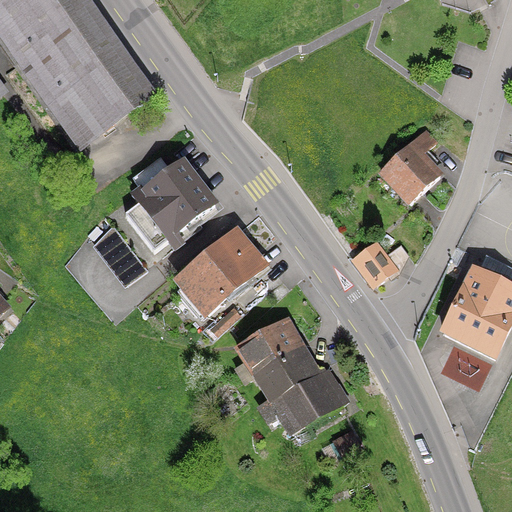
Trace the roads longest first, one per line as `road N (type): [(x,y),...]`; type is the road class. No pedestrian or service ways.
road 1 (secondary): [(125,0),(374,339)]
road 2 (residential): [(490,116),(434,266),(374,339)]
road 3 (secondary): [(374,339),(457,511)]
